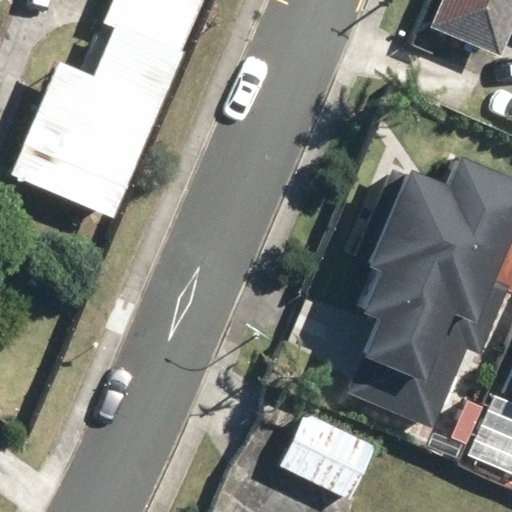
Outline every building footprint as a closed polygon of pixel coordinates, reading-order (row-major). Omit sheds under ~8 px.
[(115,215),(207,0),(112,0),(80,77),(55,67),(11,170),(115,215)] [(511,0),(434,0),(426,20),(499,52),(511,23),(511,0)] [(476,270),(511,171),(511,168),(445,144),(434,175),(380,155),(343,258),(359,264),(343,309),(360,316),(331,396),(419,428),(435,383),(450,388),(491,276),(476,270)] [(511,289),(471,389),(511,405),(511,289)] [(376,442),(304,407),(276,463),(348,498),(376,442)]
